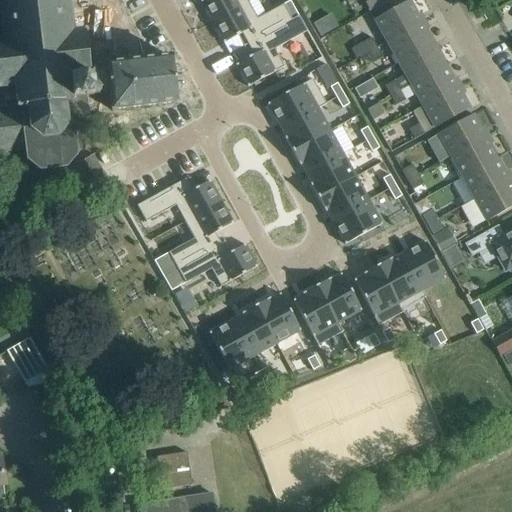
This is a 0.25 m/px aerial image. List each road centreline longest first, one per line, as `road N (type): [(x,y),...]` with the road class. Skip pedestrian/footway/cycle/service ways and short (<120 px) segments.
road 1 (residential): [(221,116),(194,131),(274,272),(325,243),(245,102)]
road 2 (residential): [(511,119),(445,0)]
road 3 (residential): [(221,116),(163,0)]
